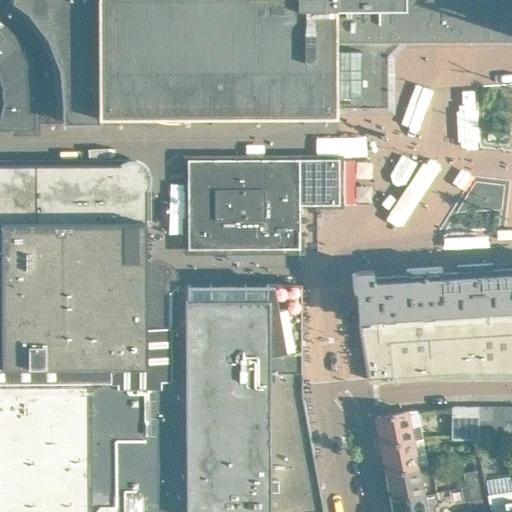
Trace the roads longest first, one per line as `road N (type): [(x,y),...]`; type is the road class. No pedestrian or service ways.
road 1 (residential): [(330,392),(511,390)]
road 2 (unclassified): [(351,511),(330,392)]
